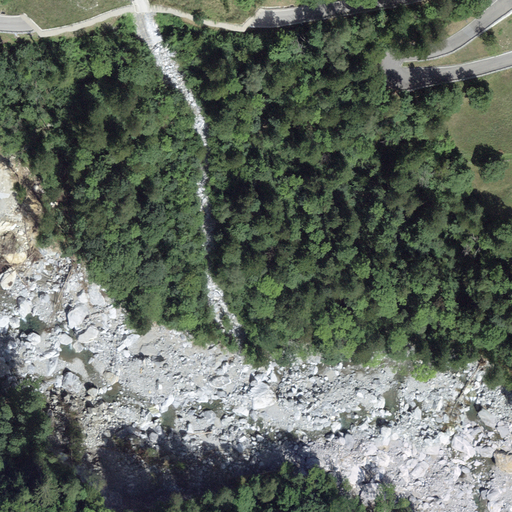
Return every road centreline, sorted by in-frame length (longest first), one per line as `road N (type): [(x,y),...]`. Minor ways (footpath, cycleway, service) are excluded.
road 1 (unclassified): [(511,58),(407,78),(391,64),(401,54),(445,47),(509,0)]
road 2 (unclassified): [(388,0),(270,18),(176,0)]
road 3 (unclassified): [(128,0),(47,21),(0,23)]
